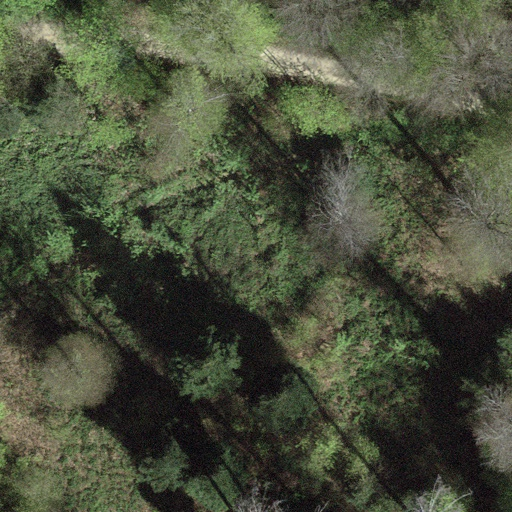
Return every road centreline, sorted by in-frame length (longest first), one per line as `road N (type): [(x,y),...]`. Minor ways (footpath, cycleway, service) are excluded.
road 1 (track): [(511,121),(259,155),(110,221),(0,291)]
road 2 (track): [(511,108),(318,71),(107,44),(0,44)]
